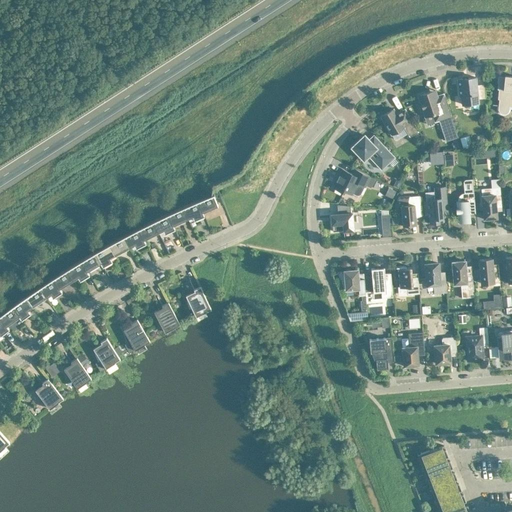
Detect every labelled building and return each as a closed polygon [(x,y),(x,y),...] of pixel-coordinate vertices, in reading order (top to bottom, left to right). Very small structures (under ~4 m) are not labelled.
[(511,76),(510,76),(510,77),(498,76),(497,83),(498,83),(497,89),(499,89),(498,99),(499,99),(498,108),(498,109),(498,110),(499,110),(499,111),(499,112),(500,112),(501,113),(502,113),(503,114),(504,114),(505,114),(506,113),(507,112),(508,112),(508,111),(509,110),(509,109),(509,107),(511,106),(511,76)] [(476,77),(458,79),(460,96),(462,96),(463,105),(463,104),(470,103),(470,104),(478,103),(478,99),(485,98),(483,84),(476,85),(476,77)] [(458,137),(444,93),(437,96),(436,93),(430,95),(429,92),(418,96),(420,102),(419,103),(421,111),(423,110),(425,117),(437,113),(446,141),(458,137)] [(391,110),(380,116),(391,135),(394,140),(396,141),(408,134),(410,136),(418,131),(405,109),(396,114),(394,109),(391,110)] [(395,157),(374,134),(369,139),(364,135),(352,147),(353,148),(352,149),(353,150),(353,151),(354,152),(355,153),(355,154),(356,154),(358,155),(359,154),(364,160),(368,156),(378,166),(379,167),(380,168),(381,168),(382,168),(383,168),(384,167),(385,167),(395,157)] [(496,151),(473,153),(473,160),(496,158),(496,151)] [(443,152),(431,153),(432,163),(444,162),(443,152)] [(361,194),(370,176),(355,169),(352,174),(341,168),(338,175),(339,176),(336,180),(337,181),(334,187),(343,192),(344,190),(352,194),(352,193),(356,195),(359,195),(361,194)] [(492,188),(481,189),(484,219),(497,218),(496,208),(502,207),(500,187),(500,179),(492,180),(492,188)] [(442,207),(447,207),(448,207),(446,187),(434,188),(435,198),(428,199),(430,223),(443,222),(442,207)] [(475,214),(476,214),(474,192),(464,193),(462,194),(460,195),(459,196),(458,198),(458,201),(456,201),(458,221),(469,220),(469,221),(470,221),(470,214),(475,213),(475,214)] [(214,194),(214,193),(205,197),(197,200),(203,212),(218,206),(213,194),(214,194)] [(415,213),(421,213),(420,196),(409,197),(408,205),(401,206),(403,226),(416,224),(415,213)] [(203,212),(197,200),(182,206),(188,218),(193,216),(194,219),(204,215),(203,212)] [(351,213),(350,206),(337,205),(338,214),(331,215),(332,224),(333,231),(344,231),(353,230),(352,213),(351,213)] [(180,222),(188,218),(182,206),(167,213),(173,225),(180,222)] [(173,225),(167,213),(153,220),(158,232),(163,230),(165,233),(175,228),(173,225)] [(152,235),(158,232),(153,220),(144,225),(138,228),(144,239),(152,235)] [(390,226),(382,227),(383,236),(390,235),(390,226)] [(144,239),(138,228),(130,232),(123,235),(129,247),(134,244),(136,247),(146,242),(144,239)] [(124,250),(129,247),(123,235),(115,240),(109,243),(115,255),(124,250)] [(115,255),(109,243),(100,248),(95,251),(101,263),(102,266),(112,260),(111,257),(115,255)] [(92,268),(101,263),(95,251),(88,255),(80,260),(87,271),(88,271),(92,268)] [(492,258),(490,259),(479,260),(481,284),(488,283),(488,286),(500,285),(499,267),(493,267),(492,258)] [(87,271),(80,260),(74,263),(66,268),(73,279),(78,276),(80,279),(89,274),(88,271),(87,271)] [(466,276),(465,261),(452,262),(454,284),(461,284),(462,298),(474,297),(472,276),(466,276)] [(438,262),(434,263),(425,263),(427,285),(433,285),(434,294),(447,292),(445,274),(439,275),(438,262)] [(412,277),(411,267),(406,267),(406,266),(398,267),(400,287),(407,287),(408,295),(420,294),(418,277),(412,277)] [(65,284),(73,279),(66,268),(53,277),(60,288),(65,284)] [(393,297),(391,273),(385,274),(384,268),(371,269),(373,295),(381,295),(382,298),(393,297)] [(366,295),(364,275),(358,276),(357,270),(338,271),(337,272),(344,290),(345,290),(345,289),(346,289),(347,295),(354,295),(353,289),(358,288),(359,296),(366,295)] [(60,288),(53,277),(45,282),(39,286),(46,297),(51,294),(53,297),(62,291),(60,288)] [(40,301),(46,297),(39,286),(32,291),(25,295),(33,306),(40,301)] [(211,309),(200,286),(194,289),(194,291),(186,295),(186,296),(186,298),(187,300),(187,301),(187,303),(188,305),(188,306),(189,309),(192,308),(196,316),(210,309),(211,310),(211,309)] [(29,309),(33,306),(25,295),(19,300),(12,305),(20,316),(21,319),(30,312),(29,309)] [(500,314),(499,301),(492,301),(492,307),(483,308),(483,315),(500,314)] [(180,325),(168,302),(162,305),(163,307),(154,312),(155,313),(155,314),(155,316),(155,317),(156,319),(156,320),(157,322),(157,323),(158,325),(161,324),(165,332),(179,325),(180,325)] [(13,320),(20,316),(12,305),(6,309),(0,314),(0,316),(7,325),(13,320)] [(58,307),(52,310),(57,320),(63,317),(58,307)] [(368,319),(367,311),(354,312),(355,320),(368,319)] [(7,325),(0,316),(0,334),(0,335),(9,328),(7,325)] [(150,341),(137,319),(131,323),(132,324),(123,329),(124,330),(124,332),(124,334),(125,335),(125,337),(126,338),(127,340),(127,341),(128,342),(128,343),(130,341),(135,349),(149,341),(149,342),(150,341)] [(371,333),(379,332),(378,325),(370,326),(371,333)] [(483,347),(489,347),(487,327),(479,328),(480,336),(468,337),(469,346),(467,346),(468,361),(484,359),(483,347)] [(510,349),(511,348),(511,330),(506,331),(506,336),(498,337),(499,358),(510,357),(510,349)] [(417,348),(424,347),(423,332),(408,334),(409,338),(401,339),(404,366),(419,365),(417,348)] [(386,351),(392,350),(391,337),(369,339),(370,351),(369,352),(372,361),(376,361),(377,369),(388,368),(386,351)] [(449,349),(456,349),(455,337),(443,338),(442,339),(442,345),(434,345),(436,363),(450,362),(449,349)] [(120,359),(107,338),(100,342),(101,343),(93,348),(94,349),(94,351),(95,353),(95,354),(96,356),(97,358),(98,360),(98,361),(101,360),(106,368),(119,359),(120,360),(120,359)] [(487,353),(489,365),(497,364),(496,352),(487,353)] [(91,378),(77,357),(71,362),(72,363),(64,369),(64,370),(65,371),(65,373),(66,374),(66,376),(67,377),(68,379),(69,380),(70,381),(72,380),(77,388),(90,378),(91,379),(91,378)] [(53,373),(48,378),(53,382),(57,377),(53,373)] [(63,399),(48,378),(42,383),(43,384),(35,390),(36,391),(36,392),(37,394),(38,395),(39,397),(40,400),(41,401),(42,403),(44,401),(49,408),(62,399),(63,399)] [(10,443),(0,431),(0,450),(9,443),(10,443)] [(448,457),(446,450),(443,451),(442,447),(444,446),(444,445),(430,451),(429,449),(420,453),(423,459),(420,460),(422,467),(420,468),(448,457)] [(453,468),(450,461),(448,462),(446,458),(449,457),(448,457),(420,468),(422,467),(427,478),(425,479),(453,468)] [(457,479),(454,472),(452,473),(451,469),(453,468),(425,479),(427,479),(431,489),(429,490),(457,479)] [(462,490),(459,483),(456,484),(455,480),(457,480),(457,479),(429,490),(429,491),(431,490),(435,500),(433,501),(434,502),(462,490)] [(439,511),(466,502),(463,495),(461,495),(459,492),(462,491),(462,490),(434,502),(436,501),(440,511),(439,511)] [(470,511),(468,506),(465,507),(464,503),(466,502),(439,511),(470,511)]
